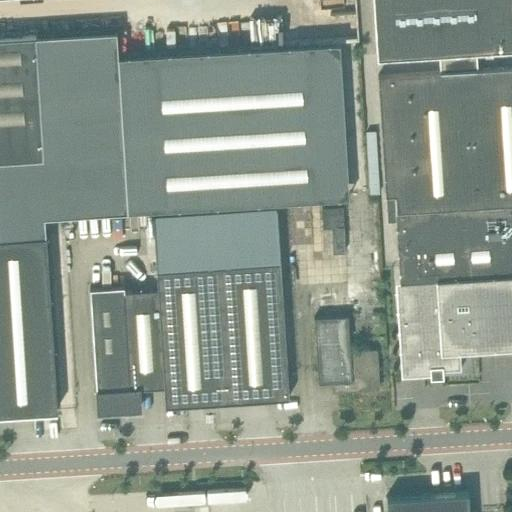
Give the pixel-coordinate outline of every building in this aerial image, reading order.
[(439,49),(440,70),(479,68),(477,46),(511,44),(511,0),(373,0),(377,53),(439,49)] [(0,237),(46,236),(34,35),(0,37),(0,237)] [(511,65),(479,68),(440,70),(378,74),(385,194),(396,193),(397,209),(395,209),(405,371),(461,368),(460,350),(511,346),(511,65)] [(376,129),(367,130),(370,192),(379,192),(376,129)] [(321,206),(322,220),(331,219),(332,246),(345,245),(343,204),(321,206)] [(153,213),(158,287),(144,288),(150,385),(164,385),(165,404),(289,395),(287,375),(280,259),(276,205),(153,213)] [(0,411),(57,408),(46,236),(0,237),(0,411)] [(98,408),(140,405),(139,386),(150,385),(144,288),(124,289),(124,284),(90,286),(98,408)] [(379,386),(376,348),(350,350),(348,313),(314,316),(317,361),(318,381),(340,380),(341,389),(379,386)] [(469,511),(469,509),(468,489),(386,494),(386,511),(469,511)]
